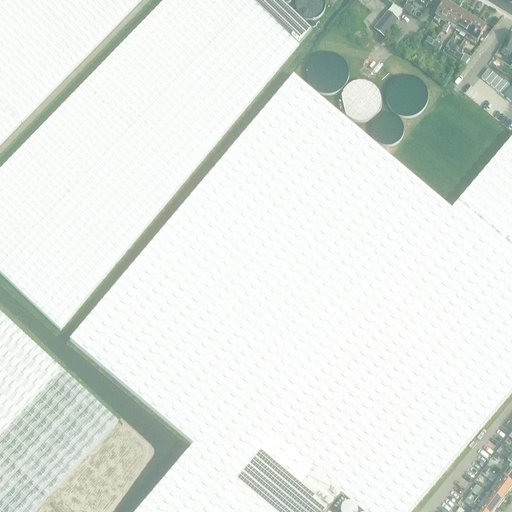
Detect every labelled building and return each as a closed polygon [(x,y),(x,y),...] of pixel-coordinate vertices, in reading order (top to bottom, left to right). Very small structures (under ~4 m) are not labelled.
[(0,0),(0,143),(16,128),(17,128),(80,63),(141,0),(0,0)] [(298,46),(250,0),(165,0),(20,150),(0,171),(0,274),(59,332),(176,193),(241,114),(298,46)] [(250,0),(298,46),(311,31),(279,0),(250,0)] [(290,8),(310,26),(328,6),(322,0),(289,0),(294,4),(290,8)] [(420,0),(416,7),(417,7),(412,14),(418,17),(422,11),(424,11),(426,8),(431,0),(420,0)] [(440,20),(445,24),(455,9),(454,8),(454,7),(451,5),(450,6),(444,2),(433,20),(438,23),(440,20)] [(376,26),(353,7),(349,12),(372,31),(373,29),(376,26)] [(461,13),(455,9),(445,24),(441,30),(446,33),(450,27),(455,30),(456,30),(465,15),(464,15),(465,14),(462,12),(461,13)] [(388,12),(376,26),(373,29),(384,38),(398,21),(388,12)] [(460,32),(466,36),(475,22),(475,21),(475,20),(472,18),(471,19),(465,15),(456,30),(455,30),(454,31),(459,34),(460,32)] [(481,25),(475,22),(466,36),(464,40),(469,43),(471,39),(477,43),(486,28),(484,27),(485,26),(482,24),(481,25)] [(425,42),(432,46),(434,42),(427,37),(425,42)] [(442,47),(434,42),(432,46),(439,51),(442,47)] [(459,47),(456,52),(453,57),(460,62),(466,52),(459,47)] [(446,53),(453,57),(456,52),(449,48),(446,53)] [(488,69),(481,78),(485,82),(493,73),(488,69)] [(493,73),(485,82),(490,86),(497,77),(493,73)] [(81,328),(70,342),(176,429),(195,445),(176,468),(138,511),(272,511),(238,482),(274,439),(343,497),(360,511),(410,511),(511,392),(511,139),(452,211),(392,160),(294,77),(176,217),(81,328)] [(497,77),(490,86),(495,90),(502,81),(497,77)] [(502,81),(495,90),(499,93),(507,84),(502,81)] [(507,84),(499,93),(504,97),(511,88),(507,84)] [(403,128),(392,126),(389,142),(395,143),(396,136),(402,137),(403,128)] [(0,511),(35,511),(116,425),(57,370),(0,317),(0,511)] [(274,439),(238,482),(272,511),(330,511),(343,497),(274,439)] [(511,465),(507,462),(497,475),(511,486),(511,465)] [(511,486),(497,475),(491,483),(507,495),(509,492),(510,493),(511,489),(511,486)] [(486,491),(502,504),(506,498),(505,497),(507,495),(491,483),(487,490),(483,487),(481,490),(484,493),(486,491)] [(471,493),(478,499),(495,511),(497,509),(498,509),(502,504),(486,491),(484,493),(481,490),(483,487),(478,484),(471,493)] [(347,503),(343,499),(336,507),(340,511),(347,503)] [(474,508),(479,511),(494,511),(495,511),(478,499),(474,504),(472,503),(469,506),(473,509),(474,508)]
